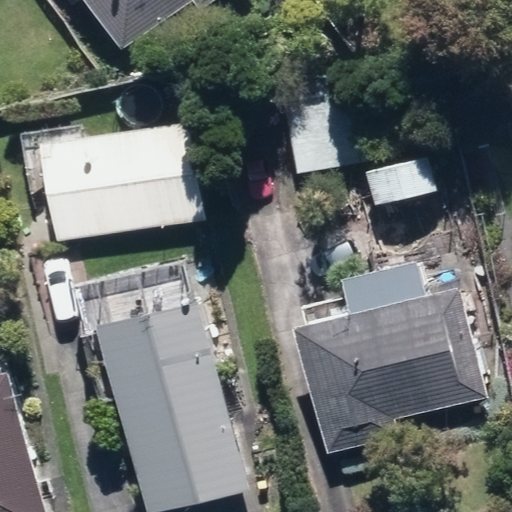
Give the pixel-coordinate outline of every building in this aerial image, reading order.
[(116,0),(141,37),(195,0),(116,0)] [(277,99),(294,173),(366,158),(349,82),(277,99)] [(202,115),(57,133),(68,231),(212,213),(202,115)] [(377,163),(384,197),(448,183),(442,149),(377,163)] [(471,284),(318,316),(342,440),(405,430),(402,406),(491,390),(471,284)] [(118,308),(159,505),(261,485),(221,287),(118,308)] [(0,511),(43,511),(0,297),(0,511)]
